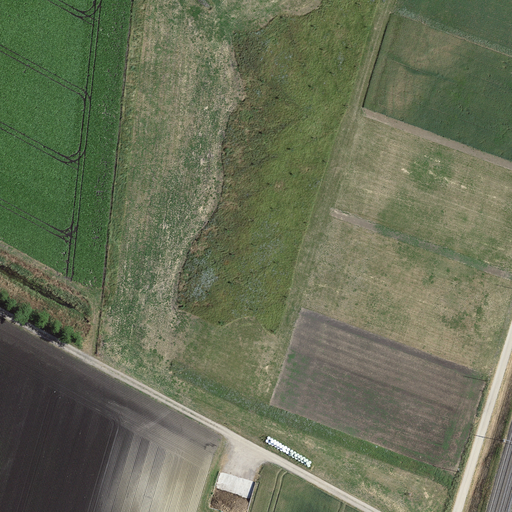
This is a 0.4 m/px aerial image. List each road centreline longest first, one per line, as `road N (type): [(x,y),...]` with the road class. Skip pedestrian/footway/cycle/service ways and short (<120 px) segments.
road 1 (track): [(368,511),(0,312)]
road 2 (track): [(511,335),(458,511)]
